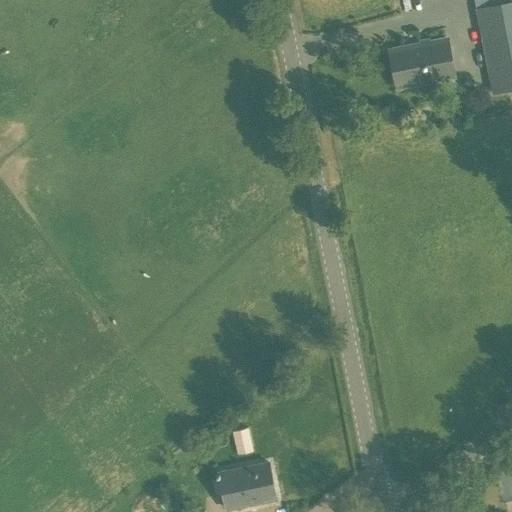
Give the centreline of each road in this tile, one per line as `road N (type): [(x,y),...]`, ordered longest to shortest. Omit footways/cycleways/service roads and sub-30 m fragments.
road 1 (secondary): [(380,511),(278,0)]
road 2 (unclassified): [(511,414),(401,511)]
